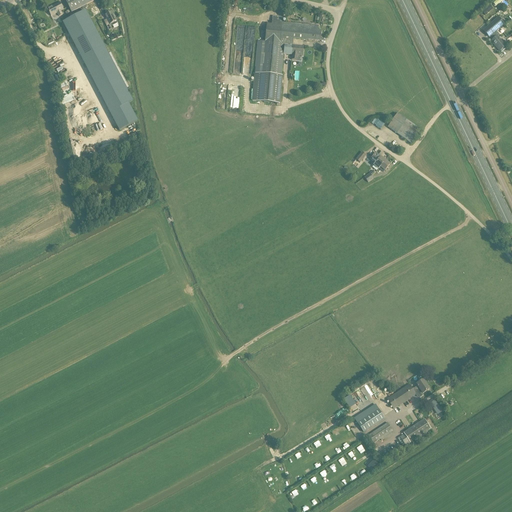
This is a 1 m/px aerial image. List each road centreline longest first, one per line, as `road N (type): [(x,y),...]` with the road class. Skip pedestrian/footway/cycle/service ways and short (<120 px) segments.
road 1 (unclassified): [(511,261),(441,189),(340,108),(328,54),(336,20),(332,11),(297,0)]
road 2 (primary): [(511,231),(401,0)]
road 3 (unclassified): [(511,203),(415,0)]
road 4 (track): [(267,462),(375,401),(395,418)]
